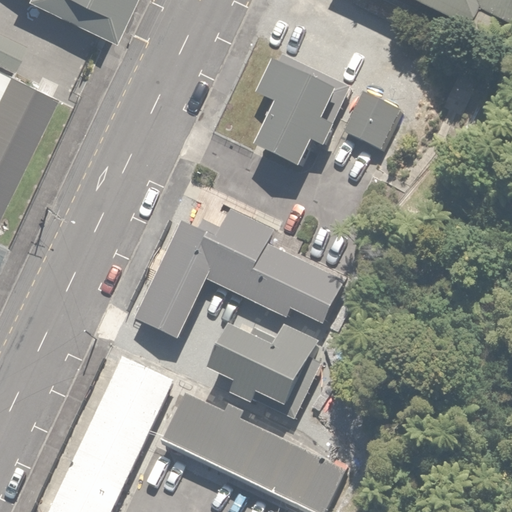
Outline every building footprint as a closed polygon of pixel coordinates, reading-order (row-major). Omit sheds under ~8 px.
[(34,0),(114,36),(130,0),(34,0)] [(511,0),(414,0),(511,44),(511,0)] [(0,60),(15,68),(24,49),(0,37),(0,60)] [(340,91),(273,60),(256,96),(272,104),(251,149),(303,173),(340,91)] [(363,93),(345,130),(383,149),(401,111),(363,93)] [(0,217),(42,126),(0,106),(0,217)] [(345,277),(195,207),(138,328),(183,349),(213,284),(319,333),(345,277)] [(235,330),(212,370),(240,385),(234,396),(255,407),(263,392),(292,408),(328,345),(292,325),(276,353),(235,330)] [(118,511),(176,389),(122,363),(51,511),(118,511)] [(326,511),(343,477),(182,402),(160,448),(298,511),(326,511)]
